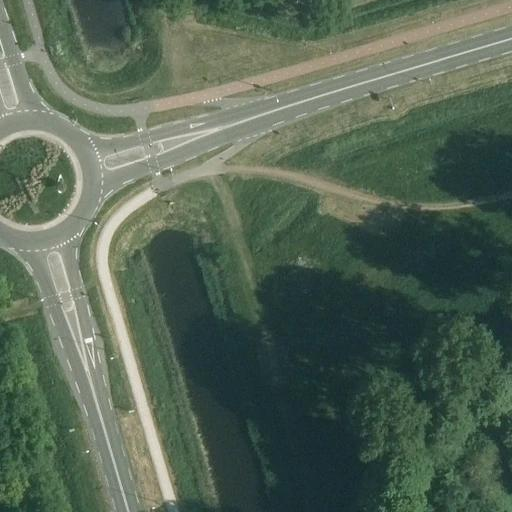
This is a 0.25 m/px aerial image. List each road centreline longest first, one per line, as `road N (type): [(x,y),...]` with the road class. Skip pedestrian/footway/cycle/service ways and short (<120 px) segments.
road 1 (track): [(318,511),(219,170)]
road 2 (tertiary): [(206,133),(511,41)]
road 3 (secondary): [(31,246),(97,414)]
road 4 (secondary): [(97,414),(62,239)]
road 5 (tertiary): [(206,133),(162,133),(84,153)]
road 6 (tertiary): [(93,183),(167,157),(206,133)]
road 7 (secondary): [(39,124),(0,9)]
